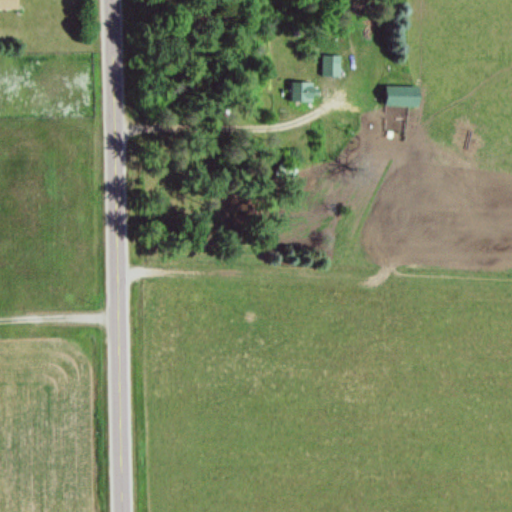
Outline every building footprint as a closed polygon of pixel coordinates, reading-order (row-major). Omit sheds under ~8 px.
[(15,0),(0,0),(0,10),(15,11),(15,0)] [(340,77),(340,57),(322,57),(322,77),(340,77)] [(314,83),(290,83),(290,103),(314,103),(314,83)] [(386,107),(419,107),(419,88),(386,88),(386,107)] [(297,168),(282,161),(275,176),(290,182),(297,168)]
